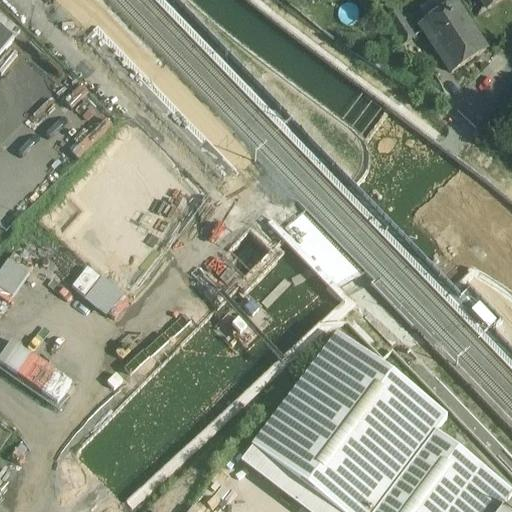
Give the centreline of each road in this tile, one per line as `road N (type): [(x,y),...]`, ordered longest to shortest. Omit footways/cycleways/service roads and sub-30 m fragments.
road 1 (secondary): [(96,511),(380,219),(420,214),(465,224)]
road 2 (secondary): [(217,0),(465,224)]
